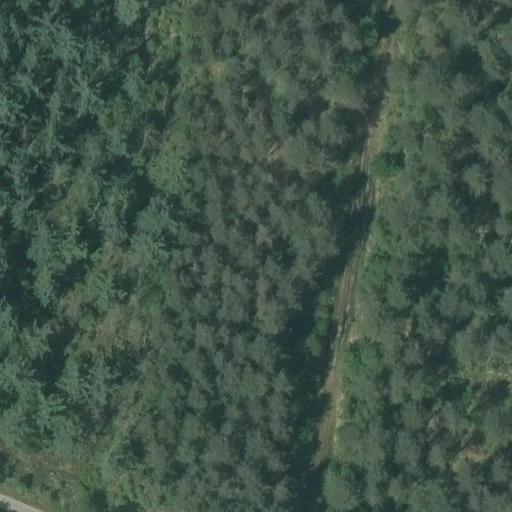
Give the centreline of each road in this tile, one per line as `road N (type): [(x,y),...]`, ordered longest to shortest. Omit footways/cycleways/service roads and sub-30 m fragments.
road 1 (track): [(303,511),(381,0)]
road 2 (track): [(239,0),(374,45),(511,108)]
